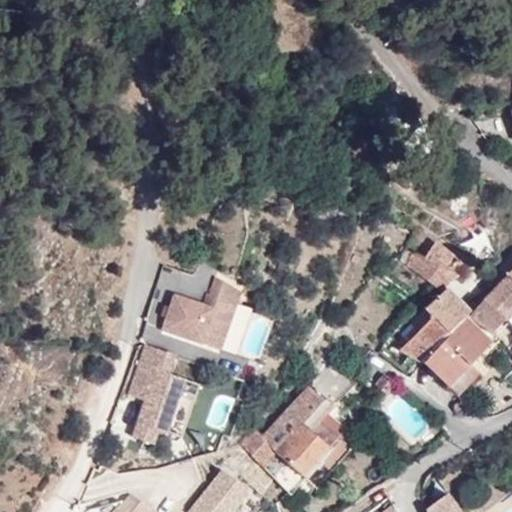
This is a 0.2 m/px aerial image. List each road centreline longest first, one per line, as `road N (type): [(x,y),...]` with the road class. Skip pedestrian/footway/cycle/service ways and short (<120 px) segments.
road 1 (residential): [(61,511),(144,273),(148,213),(130,0)]
road 2 (residential): [(511,178),(410,72),(322,0)]
road 3 (residential): [(511,421),(400,483),(407,511)]
